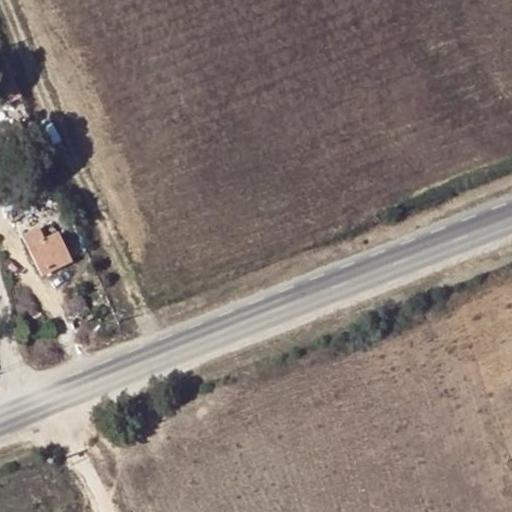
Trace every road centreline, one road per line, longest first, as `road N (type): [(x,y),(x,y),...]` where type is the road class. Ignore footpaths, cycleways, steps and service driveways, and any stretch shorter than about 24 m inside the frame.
road 1 (tertiary): [(511,219),(0,416)]
road 2 (track): [(13,0),(159,354)]
road 3 (track): [(109,511),(47,397)]
road 4 (track): [(0,281),(47,397)]
